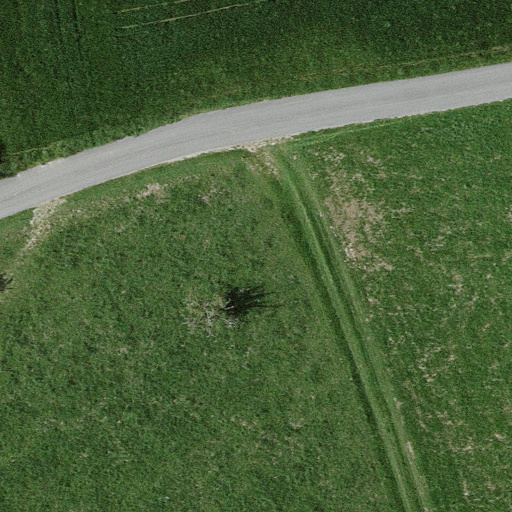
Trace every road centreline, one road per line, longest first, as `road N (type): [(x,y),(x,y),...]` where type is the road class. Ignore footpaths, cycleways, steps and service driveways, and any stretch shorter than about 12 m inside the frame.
road 1 (tertiary): [(511,78),(245,124),(0,202)]
road 2 (track): [(245,124),(329,290),(400,511)]
